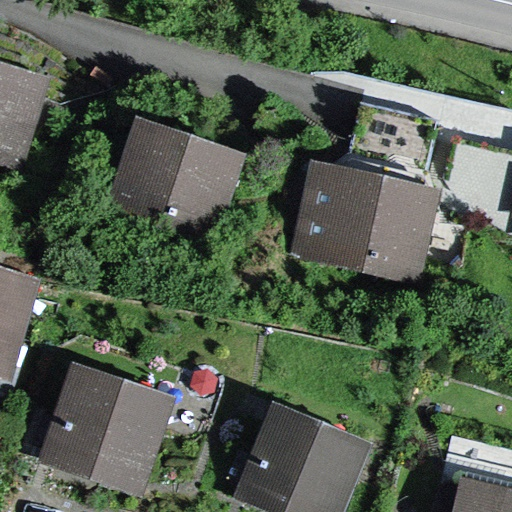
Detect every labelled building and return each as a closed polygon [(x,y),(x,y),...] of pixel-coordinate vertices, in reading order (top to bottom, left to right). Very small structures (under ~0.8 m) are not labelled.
[(0,82),(0,150),(8,153),(27,91),(0,82)] [(334,148),(269,102),(249,131),(314,177),(334,148)] [(404,267),(438,121),(360,104),(340,187),(321,182),(315,206),(309,205),(301,244),(404,267)] [(146,140),(126,202),(202,228),(222,167),(146,140)] [(511,157),(451,144),(435,213),(511,229),(511,157)] [(0,285),(0,363),(2,364),(23,292),(0,285)] [(44,414),(33,444),(135,479),(161,408),(78,380),(65,422),(44,414)] [(240,450),(227,480),(302,511),(330,511),(358,453),(277,418),(262,460),(240,450)] [(511,511),(511,499),(463,488),(457,511),(511,511)]
